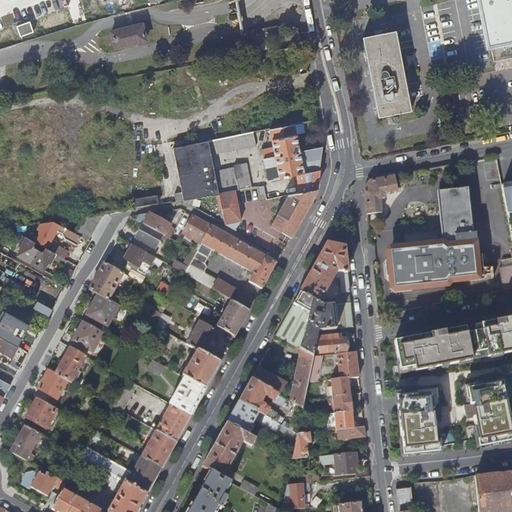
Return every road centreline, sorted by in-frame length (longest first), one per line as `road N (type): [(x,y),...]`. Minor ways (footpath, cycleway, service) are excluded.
road 1 (secondary): [(326,210),(154,511)]
road 2 (residential): [(0,424),(119,215)]
road 3 (secondary): [(341,175),(311,0)]
road 4 (unclassified): [(341,175),(511,143)]
road 5 (residential): [(366,336),(511,308)]
road 6 (residential): [(366,336),(352,226),(326,210)]
road 7 (residential): [(511,449),(379,468)]
road 8 (residential): [(379,468),(366,336)]
